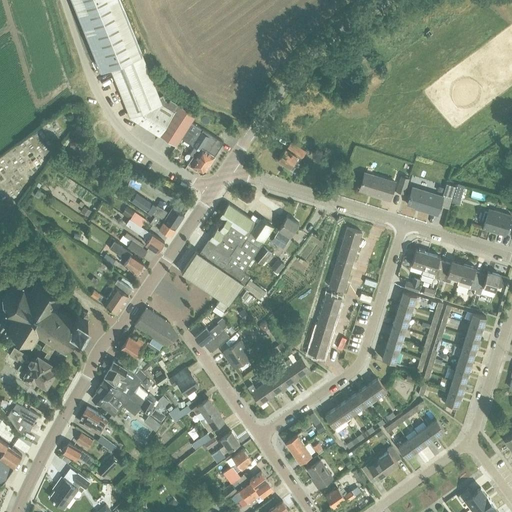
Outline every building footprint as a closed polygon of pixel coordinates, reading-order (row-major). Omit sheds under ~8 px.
[(185,140),(196,124),(191,121),(195,114),(171,98),(168,102),(163,99),(162,94),(158,96),(119,0),(73,0),(100,68),(109,65),(130,117),(176,146),(181,138),(185,140)] [(332,82),(333,82),(330,85),(338,93),(341,90),(343,92),(348,87),(337,77),(332,82)] [(196,124),(185,140),(185,141),(188,137),(191,139),(189,143),(196,148),(191,155),(193,156),(188,164),(200,172),(206,171),(206,170),(224,142),(196,124)] [(292,142),(286,149),(285,149),(278,159),(293,169),(300,159),(306,151),(292,142)] [(134,175),(124,169),(118,180),(128,185),(134,175)] [(390,200),(396,181),(365,172),(360,189),(375,193),(374,195),(390,200)] [(405,193),(410,178),(402,175),(397,191),(405,193)] [(446,184),(443,196),(452,198),(455,187),(446,184)] [(458,184),(452,202),(460,204),(465,186),(458,184)] [(438,214),(443,196),(413,187),(408,203),(422,207),(422,209),(438,214)] [(34,194),(41,199),(45,194),(38,189),(34,194)] [(157,217),(176,229),(185,215),(173,207),(169,212),(158,204),(156,206),(134,191),(129,199),(151,214),(152,213),(157,216),(157,217)] [(192,205),(198,197),(193,193),(187,201),(192,205)] [(243,271),(246,268),(274,226),(260,217),(254,226),(251,224),(254,220),(229,203),(220,216),(225,220),(219,229),(217,227),(211,236),(212,237),(208,243),(206,246),(205,245),(200,253),(196,251),(182,272),(220,298),(216,305),(223,310),(244,283),(249,276),(243,271)] [(88,216),(92,210),(84,206),(81,211),(88,216)] [(128,206),(123,213),(141,226),(146,219),(128,206)] [(483,220),(485,221),(483,226),(496,230),(495,232),(506,235),(511,215),(511,214),(489,208),(488,212),(486,211),(483,220)] [(286,243),(291,235),(291,236),(299,223),(287,216),(279,229),(275,236),(286,243)] [(176,229),(157,217),(153,223),(159,227),(171,236),(176,229)] [(165,242),(130,218),(126,224),(148,239),(146,243),(158,252),(165,242)] [(347,227),(342,242),(358,247),(363,232),(347,227)] [(123,234),(120,239),(128,245),(127,246),(142,257),(147,249),(143,247),(144,244),(126,232),(124,235),(123,234)] [(141,266),(144,262),(131,254),(132,252),(114,241),(110,248),(127,260),(124,264),(137,272),(140,272),(142,269),(141,266)] [(342,242),(338,256),(353,261),(358,247),(342,242)] [(273,252),(264,245),(255,257),(263,264),(273,252)] [(423,268),(428,252),(416,249),(412,265),(423,268)] [(428,252),(423,268),(424,268),(422,274),(439,279),(445,261),(439,260),(441,256),(428,252)] [(112,265),(115,259),(106,253),(103,259),(112,265)] [(338,256),(333,271),(349,276),(353,261),(338,256)] [(279,274),(285,265),(278,260),(271,268),(279,274)] [(445,261),(439,279),(451,283),(453,277),(459,279),(464,264),(452,260),(451,263),(445,261)] [(464,264),(459,279),(458,284),(476,290),(481,273),(475,271),(476,268),(464,264)] [(333,271),(329,286),(344,291),(349,276),(333,271)] [(476,290),(475,292),(481,294),(481,292),(494,296),(496,289),(495,289),(496,287),(499,288),(502,286),(505,278),(499,276),(500,275),(488,271),(487,274),(481,273),(476,290)] [(43,358),(46,360),(55,346),(57,347),(58,352),(57,353),(58,353),(58,352),(64,351),(64,352),(65,352),(64,351),(65,349),(71,340),(73,341),(79,332),(77,331),(79,327),(82,329),(88,318),(87,318),(88,316),(87,316),(87,313),(89,312),(88,311),(87,312),(84,310),(84,309),(83,309),(83,310),(80,311),(78,313),(78,312),(75,317),(65,311),(67,308),(66,308),(65,310),(56,305),(58,304),(56,304),(62,295),(64,296),(65,296),(62,294),(64,292),(63,291),(61,293),(54,289),(54,288),(53,288),(55,286),(47,281),(46,283),(45,283),(38,279),(39,276),(38,276),(37,278),(34,277),(34,278),(36,279),(34,282),(28,278),(22,288),(15,286),(15,283),(14,283),(14,286),(8,289),(6,287),(5,287),(7,289),(3,295),(0,294),(0,295),(3,296),(4,303),(1,304),(1,305),(4,304),(9,309),(7,312),(5,310),(0,318),(0,332),(2,334),(4,331),(11,336),(12,334),(13,335),(14,335),(22,340),(23,338),(24,338),(31,342),(29,345),(30,345),(32,343),(34,344),(35,343),(32,342),(38,332),(39,335),(40,335),(39,332),(48,338),(46,340),(47,341),(42,348),(48,351),(43,358)] [(421,285),(419,285),(420,279),(414,277),(412,283),(406,281),(404,287),(419,291),(421,285)] [(94,289),(90,294),(104,303),(117,312),(129,295),(128,294),(132,289),(117,279),(112,287),(113,287),(114,288),(107,298),(94,289)] [(250,280),(245,287),(261,298),(266,292),(250,280)] [(244,287),(238,295),(244,299),(250,291),(244,287)] [(426,287),(424,293),(433,296),(435,290),(426,287)] [(403,291),(400,302),(413,306),(417,295),(403,291)] [(326,293),(321,308),(337,313),(342,298),(326,293)] [(438,301),(434,312),(439,314),(442,302),(438,301)] [(413,306),(400,302),(396,313),(410,318),(413,306)] [(443,316),(447,317),(451,306),(446,305),(443,316)] [(146,307),(135,324),(167,345),(179,335),(170,324),(146,307)] [(244,308),(240,311),(246,321),(251,317),(244,308)] [(321,308),(317,323),(333,328),(337,313),(321,308)] [(434,312),(430,324),(435,326),(439,314),(434,312)] [(410,318),(396,313),(393,325),(406,329),(410,318)] [(469,324),(483,328),(487,317),(473,313),(469,324)] [(447,317),(443,316),(439,327),(444,329),(447,317)] [(206,327),(195,336),(202,344),(203,342),(211,351),(233,332),(227,326),(222,319),(208,330),(206,327)] [(338,347),(342,322),(335,321),(332,346),(338,347)] [(430,324),(423,321),(421,326),(429,328),(427,335),(432,337),(435,326),(430,324)] [(317,323),(312,337),(328,342),(333,328),(317,323)] [(483,328),(469,324),(466,335),(480,340),(483,328)] [(406,329),(393,325),(389,336),(403,340),(406,329)] [(439,327),(436,338),(440,340),(444,329),(439,327)] [(427,335),(423,346),(428,348),(432,337),(427,335)] [(480,340),(466,335),(462,346),(476,351),(480,340)] [(129,336),(121,349),(134,358),(132,361),(138,365),(143,357),(138,353),(145,342),(139,338),(137,341),(129,336)] [(403,340),(389,336),(386,347),(399,351),(403,340)] [(312,337),(308,352),(323,357),(328,342),(312,337)] [(436,338),(432,350),(437,351),(440,340),(436,338)] [(241,339),(223,351),(234,369),(252,357),(241,339)] [(150,343),(147,347),(156,353),(159,349),(150,342),(150,343)] [(280,342),(272,348),(275,353),(277,352),(279,355),(286,350),(280,342)] [(428,348),(423,346),(420,357),(425,359),(428,348)] [(462,346),(459,358),(473,362),(476,351),(462,346)] [(46,360),(43,358),(38,355),(36,359),(35,359),(32,358),(30,361),(26,358),(28,355),(15,347),(9,355),(22,363),(18,368),(26,373),(25,373),(27,374),(25,377),(26,377),(24,380),(25,383),(28,385),(31,384),(33,382),(34,382),(36,379),(46,386),(47,384),(50,384),(52,381),(51,379),(55,371),(52,370),(55,366),(46,360)] [(399,351),(386,347),(382,358),(396,362),(399,351)] [(432,350),(429,360),(433,362),(433,361),(441,364),(443,360),(435,357),(437,351),(432,350)] [(164,357),(159,360),(163,367),(168,364),(164,357)] [(290,358),(285,361),(288,366),(289,366),(298,379),(298,378),(306,373),(307,375),(312,371),(310,370),(305,363),(301,357),(293,363),(290,358)] [(425,359),(420,357),(416,369),(421,370),(425,359)] [(459,358),(456,369),(469,373),(473,362),(459,358)] [(114,360),(104,376),(105,377),(105,376),(106,377),(118,387),(131,398),(141,407),(148,412),(154,402),(156,399),(139,384),(142,380),(134,373),(139,366),(138,365),(132,361),(129,360),(124,367),(114,360)] [(433,362),(429,360),(425,372),(430,373),(433,362)] [(149,362),(142,369),(151,378),(154,375),(148,369),(152,365),(149,362)] [(4,373),(11,378),(17,369),(10,364),(4,373)] [(289,366),(288,366),(281,371),(277,366),(272,370),(273,371),(276,375),(285,387),(286,387),(293,382),(294,383),(299,380),(298,378),(298,379),(289,366)] [(448,366),(445,376),(453,378),(452,380),(466,384),(469,373),(456,369),(448,366)] [(186,393),(199,384),(191,373),(188,375),(184,369),(170,378),(174,385),(178,382),(186,393)] [(158,384),(168,377),(165,372),(155,379),(158,384)] [(425,372),(421,383),(426,384),(430,373),(425,372)] [(415,383),(417,377),(407,374),(406,378),(405,378),(404,379),(415,383)] [(276,375),(268,380),(265,375),(260,378),(264,383),(273,396),(281,390),(282,392),(287,389),(286,387),(285,387),(276,375)] [(367,385),(376,397),(386,390),(377,377),(367,385)] [(98,391),(92,398),(100,404),(114,415),(120,409),(123,405),(135,414),(141,407),(131,398),(118,387),(117,388),(104,378),(100,383),(101,384),(96,390),(98,391)] [(452,380),(449,391),(462,396),(466,384),(452,380)] [(264,383),(256,389),(252,384),(248,387),(251,392),(260,405),(268,399),(270,401),(274,398),(273,396),(264,383)] [(426,384),(421,383),(418,394),(423,396),(426,384)] [(367,385),(357,392),(365,405),(376,397),(367,385)] [(166,391),(175,404),(178,402),(169,388),(166,391)] [(462,396),(449,391),(445,403),(459,407),(462,396)] [(365,405),(357,392),(346,399),(355,412),(365,405)] [(158,401),(157,401),(163,407),(169,401),(163,395),(158,401)] [(208,398),(193,408),(197,414),(197,415),(201,412),(205,418),(206,417),(216,409),(208,398)] [(355,412),(346,399),(336,407),(345,419),(355,412)] [(413,407),(416,411),(426,404),(423,400),(413,407)] [(17,403),(8,415),(18,429),(22,433),(25,428),(29,431),(39,414),(17,403)] [(175,421),(191,410),(188,405),(180,410),(177,406),(169,412),(175,421)] [(87,406),(79,420),(97,431),(101,433),(108,420),(107,419),(101,414),(87,406)] [(336,407),(325,414),(334,427),(337,431),(348,424),(345,419),(336,407)] [(416,411),(413,407),(404,414),(407,418),(416,411)] [(151,414),(160,421),(165,415),(156,408),(151,414)] [(209,423),(205,426),(209,431),(224,420),(216,409),(206,417),(205,418),(209,423)] [(407,418),(404,414),(394,421),(397,425),(407,418)] [(436,419),(427,426),(435,437),(445,430),(436,419)] [(156,420),(151,426),(156,429),(160,424),(156,420)] [(397,425),(394,421),(385,428),(388,432),(397,425)] [(321,433),(326,430),(321,422),(316,426),(321,433)] [(423,422),(414,428),(417,432),(417,433),(425,444),(435,437),(427,426),(426,426),(423,422)] [(162,425),(158,433),(164,436),(168,428),(162,425)] [(194,426),(188,430),(192,435),(197,431),(194,426)] [(381,430),(376,433),(381,439),(385,435),(381,430)] [(223,454),(240,442),(231,431),(221,438),(225,444),(211,454),(217,462),(225,456),(223,454)] [(195,448),(211,438),(207,432),(192,443),(195,448)] [(77,439),(88,447),(93,440),(82,433),(77,439)] [(425,444),(417,433),(408,440),(416,451),(425,444)] [(293,452),(304,445),(297,434),(286,442),(293,452)] [(112,451),(116,454),(120,448),(101,435),(97,440),(112,451)] [(214,436),(204,443),(208,448),(218,441),(214,436)] [(359,441),(356,437),(346,444),(349,448),(359,441)] [(0,485),(0,486),(22,455),(0,438),(0,485)] [(416,451),(408,440),(398,446),(406,458),(416,451)] [(90,464),(94,458),(82,450),(69,442),(63,452),(76,460),(78,456),(90,464)] [(322,447),(318,442),(313,445),(317,451),(322,447)] [(311,455),(304,445),(293,452),(300,462),(311,455)] [(389,451),(379,459),(388,471),(398,464),(396,461),(401,458),(393,446),(387,450),(389,451)] [(232,457),(237,463),(223,473),(231,483),(240,476),(237,472),(248,464),(247,462),(252,459),(244,448),(232,457)] [(103,476),(117,461),(112,456),(98,470),(103,476)] [(388,471),(379,459),(369,466),(368,464),(362,468),(371,480),(376,476),(377,479),(388,471)] [(318,488),(333,478),(320,460),(307,469),(314,479),(313,481),(318,488)] [(357,467),(351,471),(362,486),(368,482),(357,467)] [(71,468),(64,478),(62,477),(57,483),(59,484),(50,497),(64,507),(78,488),(81,491),(84,487),(85,487),(89,481),(71,468)] [(243,497),(267,479),(261,471),(250,480),(251,482),(235,495),(239,501),(243,497)] [(243,497),(239,501),(243,506),(260,494),(262,496),(273,488),(267,479),(243,497)] [(226,498),(236,489),(232,484),(221,493),(226,498)] [(342,505),(360,492),(357,487),(344,496),(338,487),(326,495),(334,507),(341,502),(342,505)] [(463,491),(457,495),(460,499),(462,502),(465,499),(472,507),(487,496),(483,491),(480,487),(478,489),(473,493),(470,490),(468,487),(463,491)] [(487,496),(472,507),(475,511),(483,511),(494,505),(490,500),(487,496)] [(283,511),(289,508),(288,508),(283,500),(266,511),(283,511)] [(109,502),(96,511),(109,511),(114,508),(109,502)]
